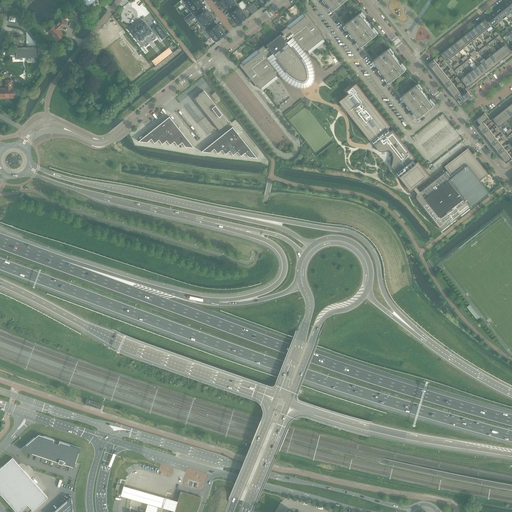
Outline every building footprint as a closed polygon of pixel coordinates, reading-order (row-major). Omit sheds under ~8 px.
[(198,8),(202,5),(200,3),(201,2),(202,2),(200,0),(197,0),(188,7),(187,8),(191,13),(193,15),(199,11),(198,8)] [(237,4),(235,1),(234,2),(231,0),(227,0),(220,6),(223,9),(224,8),(225,10),(229,7),(231,10),(237,4)] [(325,0),(334,10),(346,0),(325,0)] [(232,20),(243,11),(237,4),(231,10),(232,12),(229,15),(231,17),(230,17),(230,18),(232,20)] [(511,13),(504,4),(500,7),(507,16),(511,13)] [(258,10),(254,6),(251,8),(249,10),(252,14),(258,10)] [(507,16),(500,7),(496,10),(503,19),(507,16)] [(199,23),(211,14),(208,11),(207,12),(206,10),(201,13),(199,11),(193,15),(195,18),(199,23)] [(503,19),(496,10),(491,14),(499,23),(503,19)] [(237,25),(248,16),(244,11),(243,11),(232,20),(235,24),(235,23),(236,23),(237,25)] [(306,52),(324,38),(321,34),(322,33),(305,12),(303,14),(304,16),(288,29),(287,27),(280,32),(283,34),(281,36),(280,34),(273,40),(274,42),(272,43),(271,42),(266,46),(267,47),(265,48),(263,45),(257,50),(259,52),(243,65),(241,63),(238,65),(240,67),(255,86),(256,85),(259,89),(261,87),(277,75),(278,73),(280,75),(280,76),(285,72),(283,71),(285,69),(285,70),(287,72),(289,74),(291,75),(294,77),(296,78),(299,79),(301,80),(302,80),(303,80),(304,79),(305,79),(305,78),(305,77),(305,74),(305,71),(304,69),(303,66),(302,64),(301,61),(298,58),(300,57),(302,59),(306,56),(306,55),(304,53),(306,52)] [(195,18),(191,13),(183,19),(187,24),(195,18)] [(360,13),(345,25),(362,46),(377,34),(360,13)] [(209,23),(213,20),(212,18),(213,17),(211,14),(199,23),(204,30),(211,25),(209,23)] [(499,23),(491,14),(487,17),(495,27),(499,24),(499,23)] [(491,26),(485,19),(481,22),(487,30),(491,26)] [(64,35),(59,30),(66,24),(62,20),(55,26),(55,25),(48,31),(51,35),(51,36),(53,37),(57,41),(59,39),(60,39),(61,38),(61,37),(64,35)] [(136,28),(132,31),(135,36),(138,41),(139,40),(139,41),(140,40),(141,42),(145,39),(144,38),(147,35),(148,37),(152,34),(151,32),(151,31),(144,22),(140,25),(139,24),(135,27),(136,28)] [(487,30),(481,22),(477,26),(483,33),(487,30)] [(158,24),(153,28),(157,34),(159,33),(160,32),(163,30),(158,24)] [(211,37),(222,29),(219,25),(219,26),(218,27),(217,24),(212,28),(211,25),(204,30),(210,38),(211,37)] [(483,33),(477,26),(473,29),(479,36),(483,33)] [(214,42),(225,35),(223,33),(224,32),(222,29),(211,37),(214,42)] [(479,36),(473,29),(469,32),(475,39),(479,36)] [(475,39),(469,32),(465,35),(471,42),(475,39)] [(471,42),(465,35),(461,38),(467,45),(471,42)] [(36,57),(36,47),(23,48),(23,44),(19,45),(19,37),(11,38),(11,44),(17,44),(17,48),(16,48),(16,58),(36,57)] [(467,45),(461,38),(457,41),(463,49),(467,45)] [(463,49),(457,41),(453,45),(459,52),(463,49)] [(511,52),(505,44),(501,47),(507,55),(511,52)] [(459,52),(453,45),(449,48),(455,55),(459,52)] [(507,55),(501,47),(497,51),(503,58),(507,55)] [(455,55),(449,48),(445,51),(451,58),(455,55)] [(389,49),(374,61),(390,82),(405,70),(389,49)] [(451,58),(445,51),(441,54),(447,61),(451,58)] [(503,58),(497,51),(493,54),(499,62),(503,58)] [(499,62),(493,54),(489,57),(495,65),(499,62)] [(495,65),(489,57),(485,60),(491,68),(495,65)] [(432,68),(437,64),(434,59),(428,64),(432,68)] [(491,68),(485,60),(481,63),(487,71),(491,68)] [(487,71),(481,63),(477,66),(483,74),(487,71)] [(435,72),(440,68),(437,64),(432,68),(435,72)] [(473,70),(479,77),(483,74),(477,66),(473,70)] [(438,76),(443,72),(440,68),(435,72),(438,76)] [(479,77),(473,70),(469,73),(475,81),(479,77)] [(441,80),(447,76),(443,72),(438,76),(441,80)] [(475,81),(469,73),(465,76),(471,84),(475,81)] [(444,84),(450,80),(447,76),(441,80),(444,84)] [(471,84),(465,76),(461,79),(467,87),(471,84)] [(13,91),(13,89),(12,89),(11,80),(5,80),(5,89),(0,88),(0,89),(0,98),(13,97),(13,95),(16,95),(17,94),(17,92),(16,91),(13,91)] [(447,88),(453,84),(450,80),(444,84),(447,88)] [(349,93),(339,101),(371,141),(372,141),(375,143),(374,144),(378,150),(379,150),(379,151),(380,151),(381,151),(382,152),(383,152),(384,151),(386,151),(387,151),(388,152),(389,153),(390,153),(390,154),(390,155),(391,157),(391,158),(391,159),(391,160),(391,161),(390,162),(390,163),(390,164),(390,165),(391,166),(395,171),(397,173),(398,173),(400,176),(399,176),(408,187),(411,191),(414,189),(417,187),(430,176),(418,162),(416,163),(414,160),(416,159),(404,144),(402,142),(403,142),(393,129),(390,131),(388,128),(390,126),(356,83),(347,90),(349,93)] [(451,92),(456,88),(453,84),(447,88),(451,92)] [(417,85),(402,96),(419,118),(434,106),(417,85)] [(454,96),(459,92),(456,88),(451,92),(454,96)] [(204,91),(194,99),(201,107),(200,108),(202,111),(203,110),(219,130),(228,122),(204,91)] [(457,100),(462,96),(459,92),(454,96),(457,100)] [(467,100),(471,96),(468,92),(462,96),(457,100),(459,102),(458,102),(461,105),(465,102),(465,101),(466,99),(467,100)] [(511,117),(505,110),(501,113),(507,121),(511,117)] [(483,122),(488,118),(484,113),(480,116),(480,117),(479,119),(478,118),(473,121),(476,124),(478,126),(483,122)] [(507,121),(501,113),(497,116),(503,124),(507,121)] [(169,116),(137,141),(146,142),(150,139),(154,143),(158,140),(162,144),(166,141),(169,145),(174,142),(177,146),(182,143),(185,147),(194,148),(169,116)] [(503,124),(497,116),(493,119),(499,127),(503,124)] [(481,130),(486,126),(483,122),(478,126),(481,130)] [(484,134),(489,130),(486,126),(481,130),(484,134)] [(257,158),(232,127),(201,151),(201,152),(209,152),(214,149),(217,153),(221,150),(225,154),(229,151),(233,155),(237,152),(240,156),(245,153),(248,157),(257,158)] [(487,138),(493,134),(489,130),(484,134),(487,138)] [(490,142),(496,138),(493,134),(487,138),(490,142)] [(494,146),(499,142),(496,138),(490,142),(494,146)] [(499,142),(494,146),(497,150),(502,146),(499,142)] [(500,154),(505,150),(502,146),(497,150),(500,154)] [(417,187),(414,189),(418,194),(417,194),(416,196),(416,198),(418,200),(442,230),(461,215),(490,193),(480,181),(488,174),(468,148),(445,167),(447,170),(445,172),(420,191),(417,187)] [(503,158),(508,154),(505,150),(500,154),(503,158)] [(506,162),(511,158),(508,154),(503,158),(506,162)] [(480,317),(470,305),(467,307),(477,320),(480,317)] [(102,404),(86,399),(85,402),(85,404),(88,405),(94,407),(100,409),(101,407),(102,404)] [(76,462),(80,448),(38,434),(25,445),(25,446),(20,449),(58,462),(62,464),(62,463),(63,464),(74,467),(75,462),(76,462)] [(47,497),(19,465),(12,458),(0,468),(0,493),(16,511),(18,511),(27,504),(33,510),(47,497)] [(177,502),(123,486),(120,496),(174,511),(177,502)] [(194,511),(182,508),(186,493),(181,491),(174,511),(194,511)] [(186,493),(182,508),(194,511),(196,511),(198,507),(200,503),(201,498),(201,497),(199,497),(197,496),(190,494),(188,494),(186,493)] [(67,501),(54,511),(72,511),(71,497),(67,501)]
